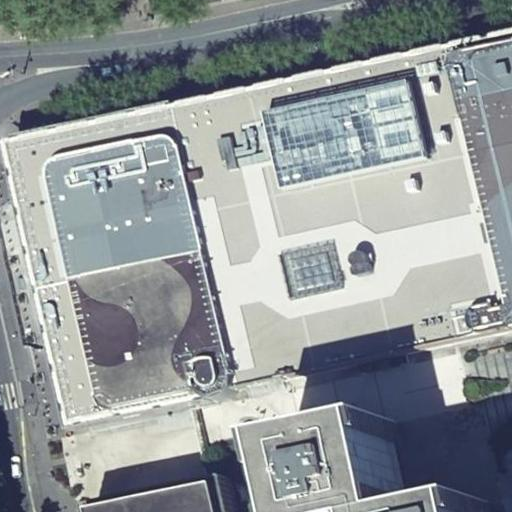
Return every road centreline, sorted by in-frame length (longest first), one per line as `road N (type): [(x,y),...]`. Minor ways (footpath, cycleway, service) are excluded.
road 1 (secondary): [(119,60),(389,0)]
road 2 (secondary): [(25,511),(0,385)]
road 3 (secondary): [(0,103),(40,79),(119,60)]
